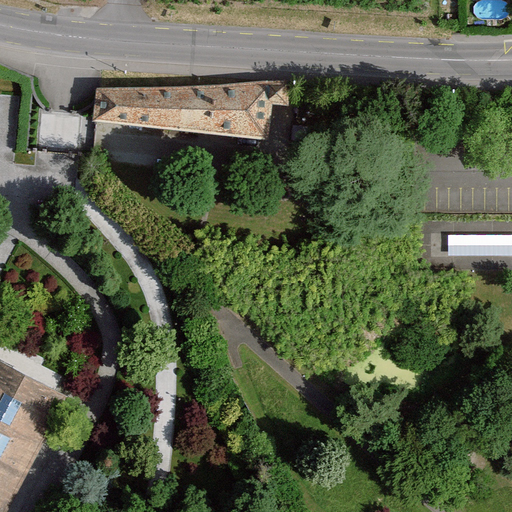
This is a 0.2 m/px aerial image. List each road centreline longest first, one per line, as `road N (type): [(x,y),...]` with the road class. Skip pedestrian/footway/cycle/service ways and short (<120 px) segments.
road 1 (tertiary): [(511,58),(121,44)]
road 2 (tertiary): [(121,44),(0,24)]
